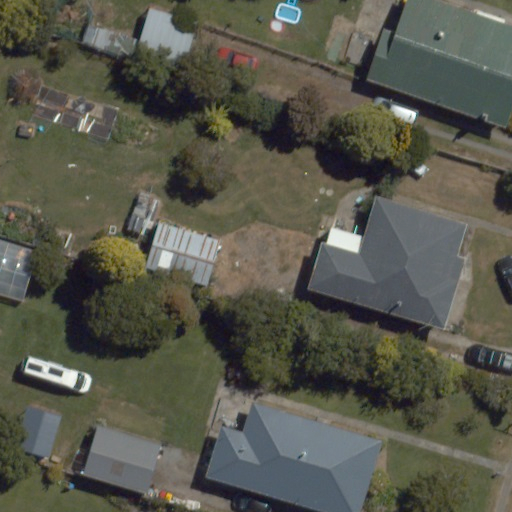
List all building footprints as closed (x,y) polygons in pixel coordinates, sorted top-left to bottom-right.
[(383,29),(365,82),(506,130),(511,111),(511,24),(440,0),(406,0),(395,33),(383,29)] [(197,22),(151,8),(135,60),(182,74),(197,22)] [(323,245),(310,288),(443,327),(463,260),(456,258),(465,225),(376,199),(360,256),(323,245)] [(220,239),(159,220),(144,267),(206,286),(220,239)] [(0,293),(23,301),(38,254),(0,241),(0,293)] [(221,424),(205,477),(321,511),(359,511),(380,441),(253,403),(244,431),(221,424)] [(16,446),(48,457),(62,416),(30,405),(16,446)] [(98,426),(85,472),(148,490),(161,444),(98,426)]
